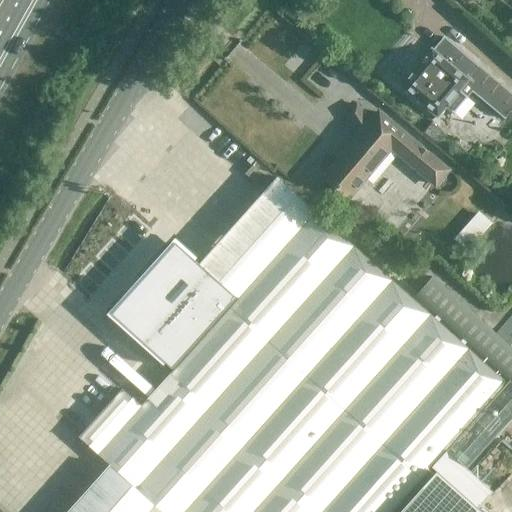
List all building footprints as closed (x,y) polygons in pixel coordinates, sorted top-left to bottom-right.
[(464,98),(465,97),(472,103),(477,98),(498,117),(511,101),(511,97),(476,66),(474,65),(444,39),(443,37),(441,39),(442,39),(432,51),(430,49),(429,51),(427,54),(426,54),(426,55),(421,61),(421,60),(420,61),(402,83),(401,83),(400,84),(401,86),(402,85),(435,114),(434,114),(436,115),(437,114),(444,105),(446,106),(450,110),(452,111),(453,110),(453,109),(463,98),(464,98)] [(368,124),(356,105),(345,112),(360,135),(322,179),(349,201),(391,152),(435,189),(450,172),(378,112),(368,124)] [(244,174),(256,186),(269,171),(256,160),(244,174)] [(121,389),(78,437),(110,467),(160,511),(389,511),(445,450),(466,469),(511,416),(511,313),(495,334),(431,276),(414,296),(413,297),(495,370),(493,372),(277,178),(182,283),(220,317),(140,406),(121,389)] [(476,208),(454,238),(469,249),(491,219),(476,208)] [(125,246),(82,295),(124,332),(167,283),(125,246)] [(160,511),(110,467),(68,511),(160,511)] [(481,511),(435,471),(398,511),(481,511)]
